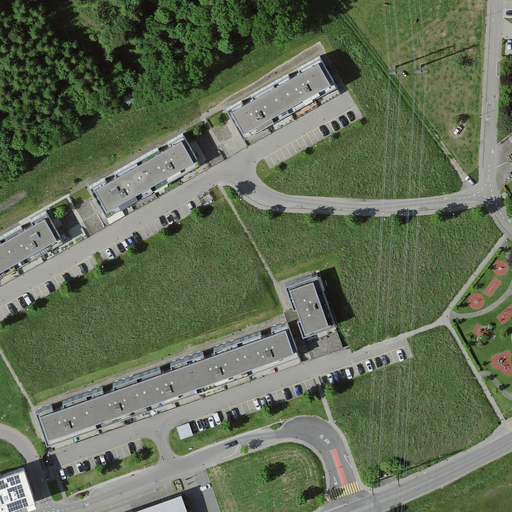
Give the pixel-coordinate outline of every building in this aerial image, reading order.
[(330,88),(314,59),(222,108),(238,138),(330,88)] [(194,163),(179,136),(86,189),(102,216),(194,163)] [(0,274),(57,244),(41,214),(0,236),(0,274)] [(295,307),(304,333),(335,323),(317,272),(287,282),(295,307)] [(304,333),(295,307),(284,311),(294,337),(304,333)] [(285,324),(36,417),(47,447),(296,354),(285,324)] [(24,467),(0,475),(0,511),(35,501),(24,467)] [(182,511),(176,495),(127,511),(182,511)]
